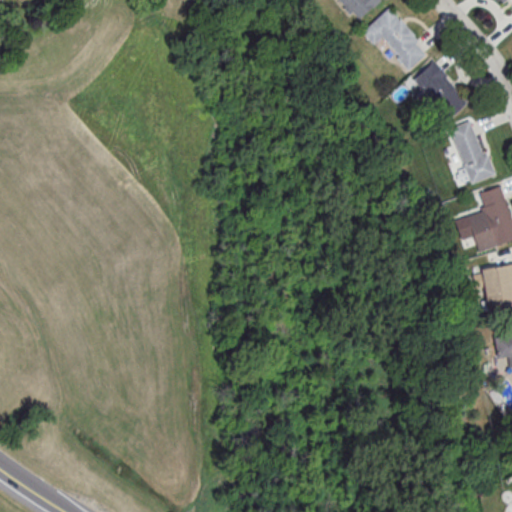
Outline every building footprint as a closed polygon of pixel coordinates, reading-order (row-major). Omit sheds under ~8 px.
[(336,0),(355,22),(377,3),(373,0),(336,0)] [(389,5),(360,30),(372,45),(381,38),(407,70),(429,53),(389,5)] [(447,119),(469,99),(432,59),(411,79),(447,119)] [(492,175),(472,118),(446,127),(456,158),(459,157),(462,167),(456,169),(459,179),(465,177),(468,183),(492,175)] [(476,251),(511,239),(511,223),(500,184),(477,192),(482,209),(465,215),(476,251)] [(511,262),(479,267),(485,313),(511,308),(511,262)] [(511,318),(508,319),(511,333),(491,336),(495,358),(506,356),(508,368),(511,367),(511,318)]
